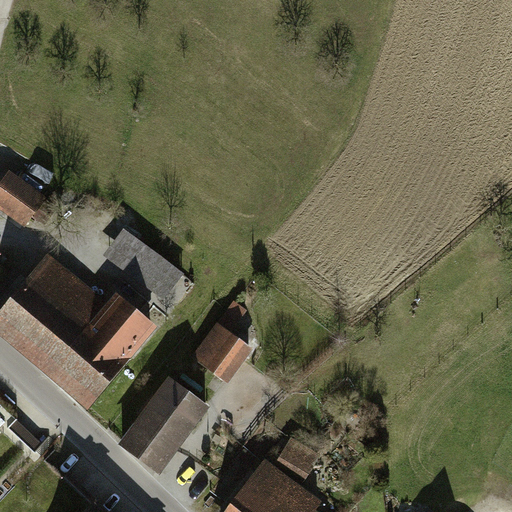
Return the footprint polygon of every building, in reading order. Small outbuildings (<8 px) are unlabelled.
[(3,176),(0,179),(0,211),(26,229),(43,202),(3,176)] [(194,286),(121,231),(101,257),(174,312),(194,286)] [(46,255),(0,304),(0,335),(82,411),(154,333),(111,293),(100,304),(46,255)] [(218,326),(214,323),(189,360),(226,385),(251,348),(231,335),(246,312),(233,303),(218,326)] [(259,330),(247,330),(247,340),(259,341),(259,330)] [(166,376),(116,443),(158,474),(208,407),(166,376)] [(316,393),(291,403),(301,427),(326,416),(316,393)] [(258,459),(222,511),(311,511),(319,501),(299,487),(318,460),(291,441),(272,469),(258,459)] [(99,511),(90,502),(80,511),(99,511)]
